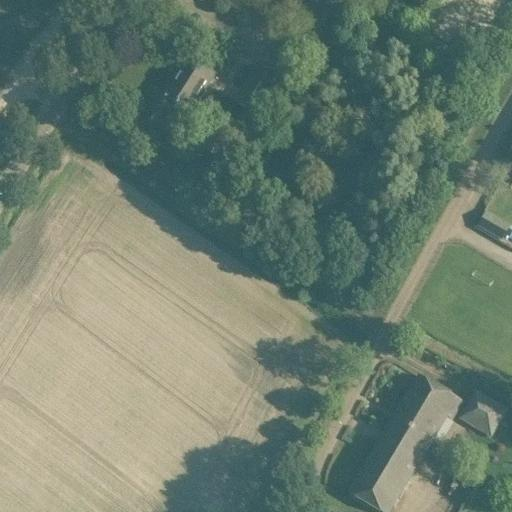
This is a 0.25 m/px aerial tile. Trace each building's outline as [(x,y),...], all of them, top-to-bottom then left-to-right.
[(216,74),(190,57),(164,97),(156,92),(132,128),(154,142),(177,106),(190,115),(216,74)] [(256,116),(277,82),(257,70),(236,103),(256,116)] [(167,151),(195,168),(204,153),(176,135),(167,151)] [(486,210),(477,226),(501,240),(510,224),(486,210)] [(420,378),(394,421),(431,444),(447,418),(451,421),(462,403),(420,378)] [(494,437),(509,410),(478,393),(463,420),(494,437)] [(377,511),(390,511),(431,444),(394,421),(350,495),(377,511)]
